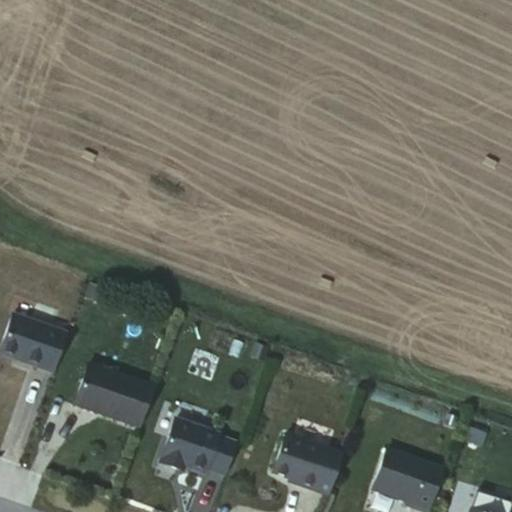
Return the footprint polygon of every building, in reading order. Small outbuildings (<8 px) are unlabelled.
[(63,342),(9,323),(0,347),(0,362),(50,380),(63,342)] [(137,434),(150,395),(85,372),(71,412),(137,434)] [(201,480),(215,441),(172,426),(156,469),(174,475),(176,471),(201,480)] [(279,442),(267,479),(293,488),(292,491),(309,496),(311,488),(326,493),(335,465),(321,460),(322,455),(279,442)] [(427,511),(440,476),(383,456),(369,496),(410,510),(409,511),(427,511)] [(208,509),(219,479),(206,474),(195,505),(208,509)] [(309,496),(323,500),(326,493),(311,488),(309,496)]
